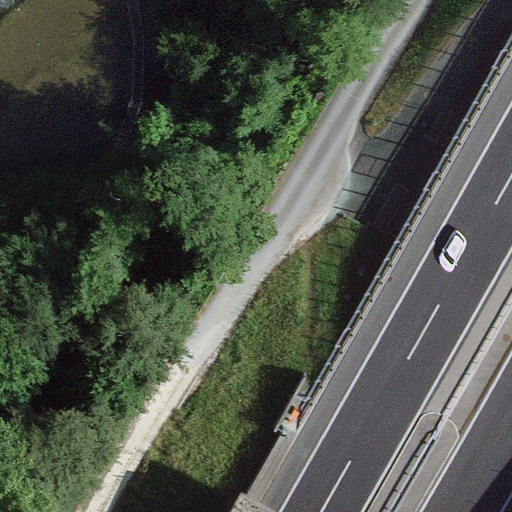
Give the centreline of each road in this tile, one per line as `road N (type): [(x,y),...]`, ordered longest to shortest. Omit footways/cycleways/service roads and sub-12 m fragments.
road 1 (track): [(100,511),(296,173),(413,0)]
road 2 (motorway): [(511,173),(320,511)]
